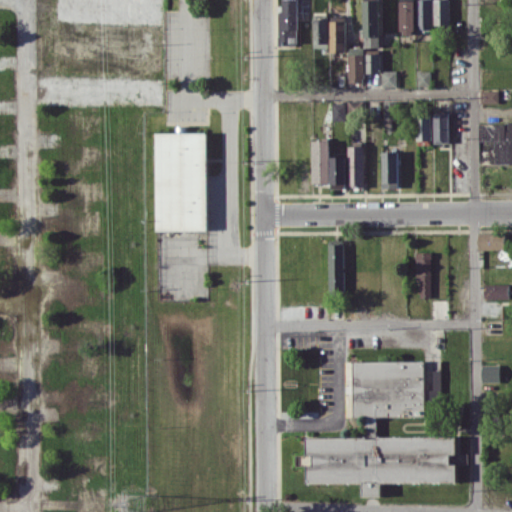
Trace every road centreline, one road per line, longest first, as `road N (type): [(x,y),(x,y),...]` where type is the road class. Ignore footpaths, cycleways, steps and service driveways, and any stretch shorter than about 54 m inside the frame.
road 1 (residential): [(262,0),(267,511)]
road 2 (residential): [(27,511),(26,0)]
road 3 (residential): [(264,214),(511,211)]
